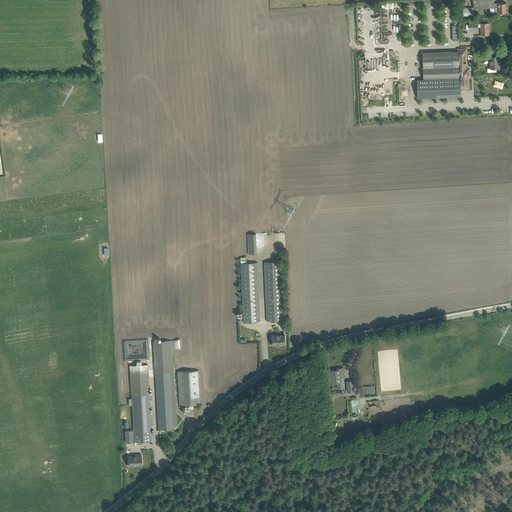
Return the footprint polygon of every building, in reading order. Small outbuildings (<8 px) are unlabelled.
[(473,0),(473,3),(474,7),(458,8),(458,16),(474,15),(474,8),(494,8),(494,4),(493,0),(473,0)] [(494,4),(494,8),(494,13),(499,13),(506,12),(506,3),(498,3),(494,4)] [(478,26),(481,26),(481,35),(489,35),(489,23),(478,24),(478,23),(477,23),(477,21),(474,21),(474,20),(469,20),(470,23),(469,23),(469,24),(466,25),(466,29),(469,29),(469,30),(479,29),(478,26)] [(458,48),(458,51),(423,52),(424,79),(417,80),(418,98),(462,96),(461,89),(470,89),(469,78),(471,78),(470,67),(468,67),(467,48),(458,48)] [(495,52),(488,52),(488,57),(490,57),(491,68),(487,68),(487,72),(496,72),(496,68),(499,68),(499,61),(498,61),(498,59),(499,59),(499,56),(495,56),(495,52)] [(248,255),(257,254),(257,234),(247,235),(248,255)] [(275,261),(264,262),(267,322),(283,321),(283,320),(287,320),(286,312),(283,312),(280,261),(280,256),(274,257),(275,261)] [(240,258),(241,264),(240,264),(243,323),(260,322),(257,262),(247,263),(247,260),(246,260),(246,257),(240,258)] [(285,335),(272,336),(272,345),(285,344),(285,335)] [(153,341),(158,429),(174,429),(169,341),(153,341)] [(137,365),(130,366),(131,386),(132,395),(134,437),(134,442),(152,441),(152,436),(149,394),(149,384),(148,365),(141,365),(141,363),(140,363),(140,362),(136,362),(137,365)] [(336,369),(336,370),(328,371),(329,379),(328,379),(329,383),(344,382),(344,374),(344,368),(336,369)] [(177,372),(180,406),(200,404),(198,370),(177,372)] [(353,381),(346,381),(347,392),(354,392),(353,381)] [(141,455),(128,456),(129,466),(133,465),(133,464),(137,464),(137,465),(142,465),(141,455)]
